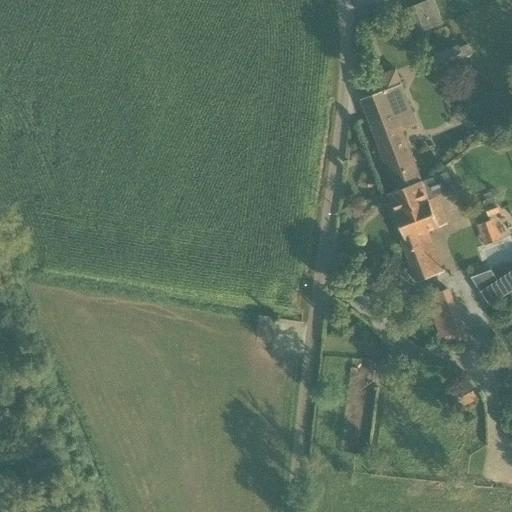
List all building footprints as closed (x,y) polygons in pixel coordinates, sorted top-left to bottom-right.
[(405,10),(414,34),(441,24),(432,0),(405,10)] [(472,55),(468,45),(458,48),(458,46),(427,58),(434,77),(465,65),(462,58),(472,55)] [(417,126),(395,70),(364,81),(368,96),(361,99),(395,192),(421,182),(402,132),(417,126)] [(422,182),(421,182),(395,192),(388,194),(404,240),(401,242),(417,281),(443,271),(428,233),(447,225),(437,198),(429,200),(422,182)] [(483,246),(499,241),(493,222),(477,227),(483,246)] [(511,271),(480,292),(489,306),(511,291),(511,271)] [(448,289),(424,298),(438,339),(444,337),(447,346),(465,340),(448,289)] [(257,333),(274,335),(277,316),(260,314),(257,333)] [(511,402),(511,401),(511,366),(511,365),(496,373),(511,402)] [(450,397),(457,410),(477,401),(470,387),(450,397)]
